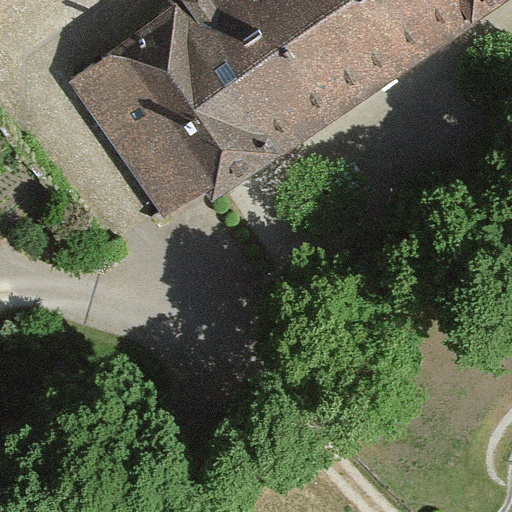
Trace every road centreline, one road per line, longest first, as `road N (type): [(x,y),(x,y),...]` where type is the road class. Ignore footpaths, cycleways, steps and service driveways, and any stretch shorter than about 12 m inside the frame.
road 1 (track): [(289,260),(127,290),(0,291)]
road 2 (unclassified): [(511,130),(289,260)]
